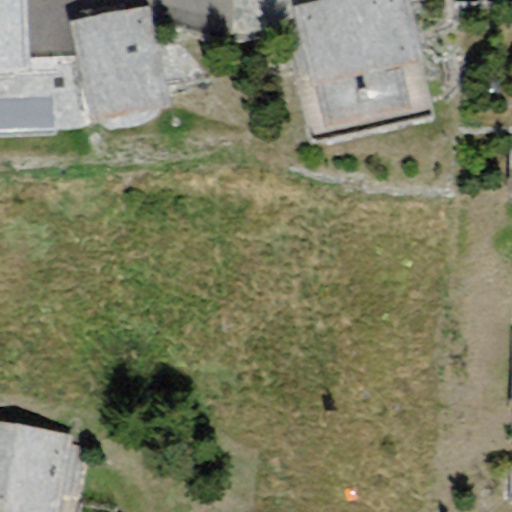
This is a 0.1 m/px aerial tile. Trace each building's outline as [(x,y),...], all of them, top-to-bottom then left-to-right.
[(376,4),(277,22),(297,131),(397,112),(376,4)] [(126,20),(56,32),(69,112),(139,101),(126,20)] [(511,48),(496,48),(490,118),(511,119),(511,142),(491,142),(482,196),(501,200),(497,252),(511,252),(511,48)] [(511,319),(500,320),(491,424),(504,425),(497,490),(511,490),(511,319)] [(65,511),(77,456),(0,440),(0,511),(65,511)]
